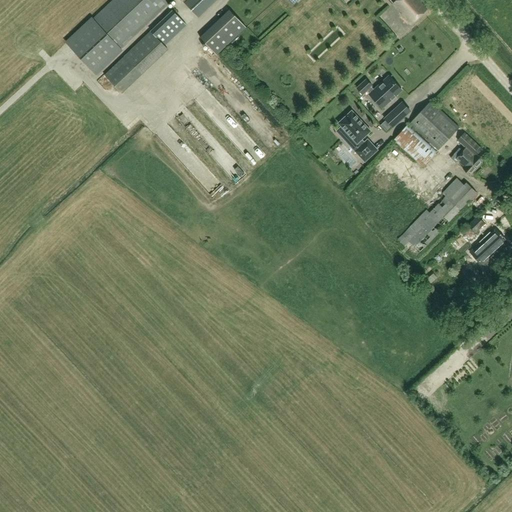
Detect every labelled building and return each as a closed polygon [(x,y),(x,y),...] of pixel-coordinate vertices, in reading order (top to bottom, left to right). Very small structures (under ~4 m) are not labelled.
[(183,0),(112,0),(68,43),(96,72),(172,0),(180,0),(182,2),(183,0)] [(187,0),(184,3),(195,14),(199,18),(217,0),(187,0)] [(418,0),(396,0),(393,4),(402,14),(401,15),(410,25),(427,9),(418,0)] [(151,32),(165,46),(187,25),(172,10),(151,32)] [(245,27),(229,10),(200,37),(216,54),(245,27)] [(198,55),(209,71),(218,65),(207,49),(198,55)] [(368,95),(381,107),(399,89),(387,76),(372,90),(369,87),(370,86),(364,81),(355,89),(361,95),(366,90),(370,93),(368,95)] [(437,150),(452,136),(459,128),(431,101),(409,124),(437,150)] [(355,151),(365,162),(377,150),(367,139),(364,142),(361,139),(370,131),(351,111),(338,123),(341,126),(336,131),(342,138),(347,133),(360,146),(355,151)] [(394,111),(385,119),(393,127),(402,119),(394,111)] [(422,167),(437,151),(407,125),(392,141),(422,167)] [(464,133),(458,140),(466,148),(462,151),(460,149),(451,158),(456,163),(457,161),(464,167),(462,169),(469,175),(483,160),(477,155),(482,149),(464,133)] [(398,193),(421,168),(408,155),(384,179),(398,193)] [(371,179),(361,190),(376,203),(384,194),(389,200),(395,194),(381,179),(376,184),(371,179)] [(460,211),(447,198),(423,221),(436,234),(460,211)] [(485,224),(477,216),(468,225),(476,233),(485,224)] [(495,228),(469,252),(483,267),(508,243),(495,228)] [(431,254),(420,245),(415,252),(425,261),(431,254)]
